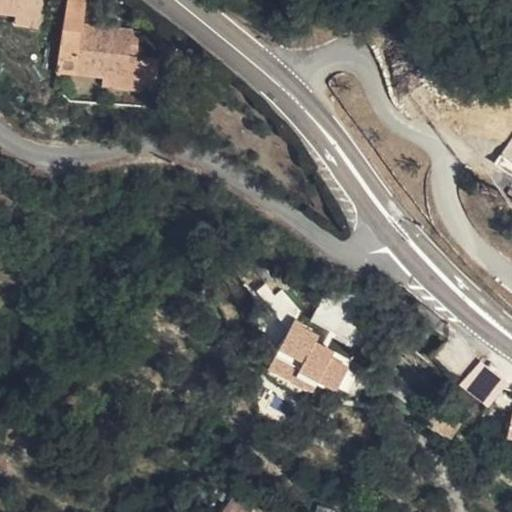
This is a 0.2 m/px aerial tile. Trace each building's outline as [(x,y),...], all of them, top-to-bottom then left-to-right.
[(0,0),(0,1),(9,8),(8,14),(36,15),(58,16),(59,0),(0,0)] [(85,0),(82,53),(98,54),(97,69),(126,71),(180,75),(181,52),(158,51),(150,51),(152,25),(101,23),(103,0),(85,0)] [(35,26),(57,27),(58,16),(36,15),(35,26)] [(160,25),(152,25),(150,51),(158,51),(160,25)] [(97,69),(98,54),(82,53),(80,68),(97,69)] [(180,75),(126,71),(126,81),(179,85),(180,75)] [(306,311),(289,325),(306,347),(317,326),(306,311)] [(337,383),(343,373),(370,388),(379,370),(326,340),(332,329),(328,326),(329,323),(322,319),(317,326),(306,347),(298,360),(337,383)] [(489,408),(508,387),(457,341),(453,346),(438,361),(489,408)] [(488,420),(491,415),(467,400),(454,421),(478,435),(483,427),(485,419),(488,420)] [(267,504),(241,486),(222,511),(269,511),(264,508),(267,504)]
